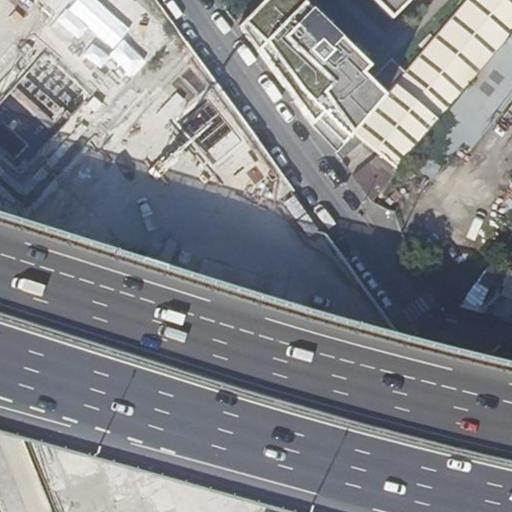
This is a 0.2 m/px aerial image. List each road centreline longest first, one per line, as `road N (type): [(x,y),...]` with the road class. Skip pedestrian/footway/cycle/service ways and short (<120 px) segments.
road 1 (residential): [(511,436),(185,0)]
road 2 (motorway): [(511,425),(0,277)]
road 3 (motorway): [(0,362),(226,433),(511,504)]
